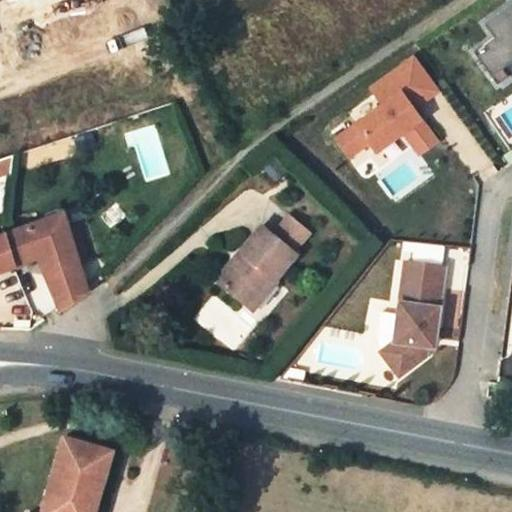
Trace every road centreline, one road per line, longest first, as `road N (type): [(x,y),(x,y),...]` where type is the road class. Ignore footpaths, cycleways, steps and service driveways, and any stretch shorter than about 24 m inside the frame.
road 1 (tertiary): [(454,445),(32,361)]
road 2 (residential): [(454,445),(487,198),(511,181)]
